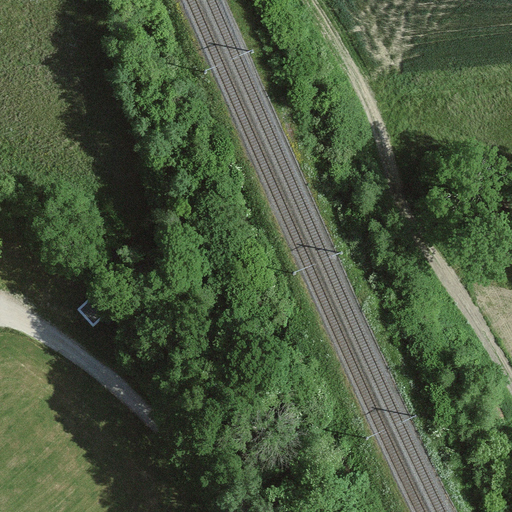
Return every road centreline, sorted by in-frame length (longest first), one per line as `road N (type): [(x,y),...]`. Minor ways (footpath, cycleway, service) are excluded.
road 1 (track): [(511,379),(407,220),(368,105),(316,0)]
road 2 (track): [(0,312),(103,373),(242,511)]
